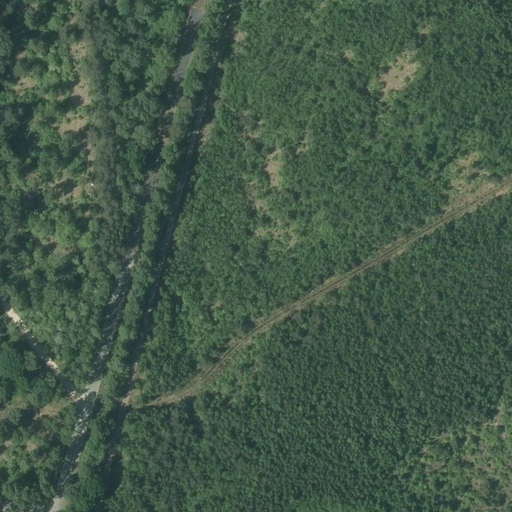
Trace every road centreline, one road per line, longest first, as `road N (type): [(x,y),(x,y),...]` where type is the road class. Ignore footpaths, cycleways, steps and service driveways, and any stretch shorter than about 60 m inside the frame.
road 1 (track): [(229,0),(95,511)]
road 2 (track): [(124,404),(139,409),(184,395),(249,334),(511,181)]
road 3 (track): [(86,404),(0,299)]
